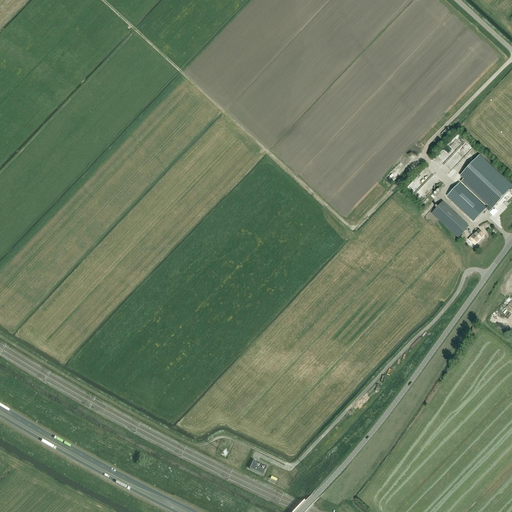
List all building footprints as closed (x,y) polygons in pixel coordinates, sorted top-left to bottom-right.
[(452,171),(472,149),(465,143),(457,136),(434,163),(439,168),(444,163),(452,171)] [(416,141),(412,145),(419,152),(423,147),(416,141)] [(489,212),(494,207),(511,188),(479,157),(461,176),(464,179),(447,197),(473,222),(485,209),(489,212)] [(390,184),(409,165),(403,159),(384,179),(390,184)] [(384,184),(380,188),(385,192),(389,188),(384,184)] [(440,204),(431,214),(458,238),(467,229),(440,204)] [(442,232),(448,237),(451,234),(445,229),(442,232)] [(487,237),(485,235),(484,236),(478,230),(470,238),(477,244),(481,239),(483,241),(487,237)] [(254,460),(250,469),(263,475),(267,466),(254,460)]
